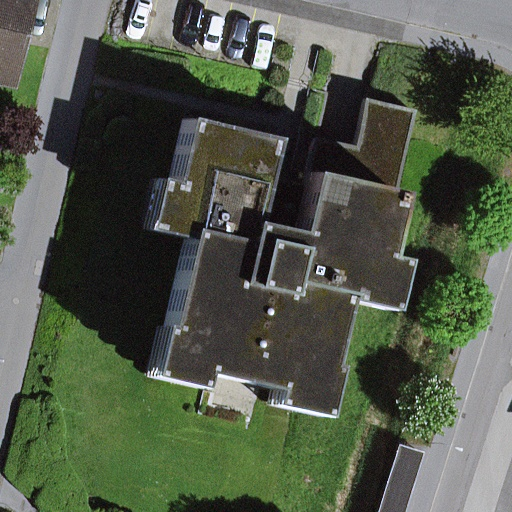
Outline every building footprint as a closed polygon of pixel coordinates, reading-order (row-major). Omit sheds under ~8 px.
[(0,0),(0,69),(8,71),(24,0),(0,0)] [(6,81),(8,71),(0,69),(0,86),(1,80),(6,81)] [(377,258),(411,112),(363,101),(352,149),(313,140),(302,186),(291,234),(250,225),(261,177),(269,141),(182,121),(168,183),(157,227),(185,234),(184,240),(163,328),(155,363),(199,374),(269,390),(315,400),(323,365),(338,302),(339,296),(366,302),(377,258)] [(250,225),(291,234),(302,186),(275,180),(261,177),(250,225)] [(185,234),(157,227),(168,183),(152,179),(140,230),(184,240),(185,234)] [(338,302),(381,312),(392,261),(377,258),(366,302),(339,296),(338,302)] [(199,374),(155,363),(163,328),(157,326),(145,377),(196,389),(199,374)] [(266,406),(317,418),(329,367),(323,365),(315,400),(269,390),(266,406)] [(376,511),(404,511),(422,454),(397,446),(376,511)]
